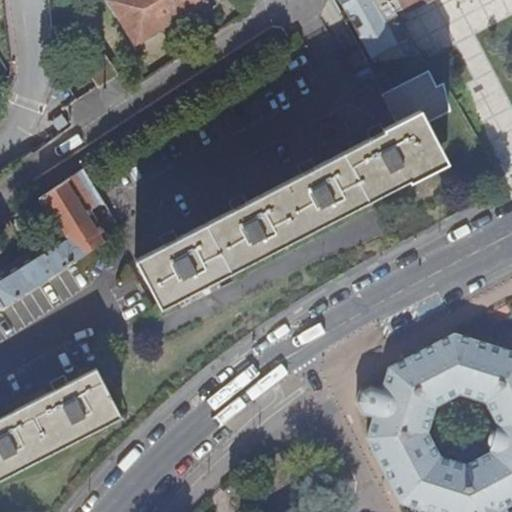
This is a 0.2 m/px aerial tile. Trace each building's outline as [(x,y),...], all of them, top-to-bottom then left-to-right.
[(204,2),(202,0),(101,0),(131,53),(204,2)] [(337,0),(351,27),(368,63),(373,63),(402,60),(414,59),(413,56),(394,20),(434,0),(337,0)] [(94,54),(77,66),(94,90),(110,79),(94,54)] [(134,261),(159,309),(439,164),(419,125),(446,112),(440,89),(433,92),(425,75),(382,97),(396,125),(382,132),(379,127),(373,130),(366,134),(369,140),(313,168),(310,163),(303,166),(297,169),(300,175),(244,204),(241,198),(235,201),(228,205),(231,211),(175,240),(172,234),(159,241),(162,247),(134,261)] [(0,304),(2,308),(104,241),(103,239),(87,213),(102,204),(82,171),(38,201),(62,240),(0,280),(0,304)] [(368,386),(365,387),(358,391),(354,403),(358,411),(360,414),(372,417),(365,438),(399,504),(424,511),(511,511),(511,352),(453,334),(387,368),(380,390),(368,386)] [(55,392),(0,420),(0,481),(120,417),(96,371),(68,385),(65,378),(57,382),(51,385),(55,392)]
